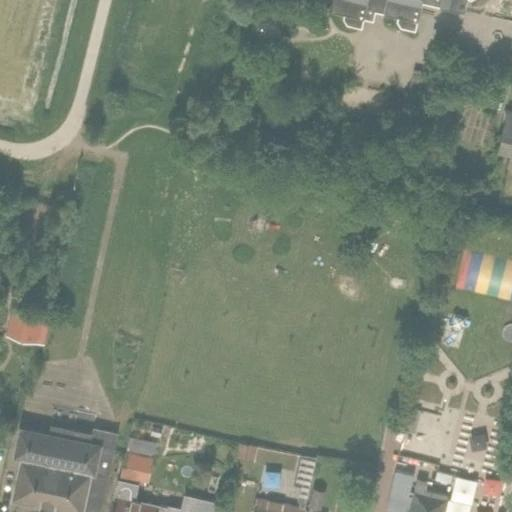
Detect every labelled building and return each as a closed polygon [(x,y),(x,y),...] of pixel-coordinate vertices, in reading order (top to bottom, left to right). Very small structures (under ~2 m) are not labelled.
[(331,0),(330,9),(344,12),(343,17),(347,23),(361,26),(363,17),(373,19),(375,10),(397,15),(396,19),(400,25),(415,29),(421,1),(463,11),(466,0),(331,0)] [(429,72),(413,69),(408,93),(424,96),(429,72)] [(507,166),(511,167),(511,110),(506,109),(497,148),(510,151),(507,166)] [(504,275),(500,274),(497,296),(511,298),(511,260),(507,260),(504,275)] [(45,313),(25,308),(18,337),(38,341),(45,313)] [(83,510),(92,511),(99,511),(107,474),(116,432),(92,427),(91,431),(50,422),(48,431),(20,425),(14,454),(21,456),(12,497),(41,503),(41,505),(48,506),(53,507),(53,505),(83,511),(83,510)] [(120,475),(147,481),(156,440),(129,434),(120,475)] [(254,457),(257,444),(239,441),(237,454),(254,457)] [(304,511),(305,508),(313,476),(306,474),(298,506),(256,497),(252,511),(304,511)] [(469,511),(477,480),(456,475),(452,494),(425,488),(426,479),(416,477),(408,511),(469,511)] [(167,506),(158,504),(132,498),(135,483),(118,479),(110,511),(212,511),(215,500),(184,493),(181,506),(168,503),(167,506)] [(320,509),(325,489),(313,487),(309,506),(320,509)]
